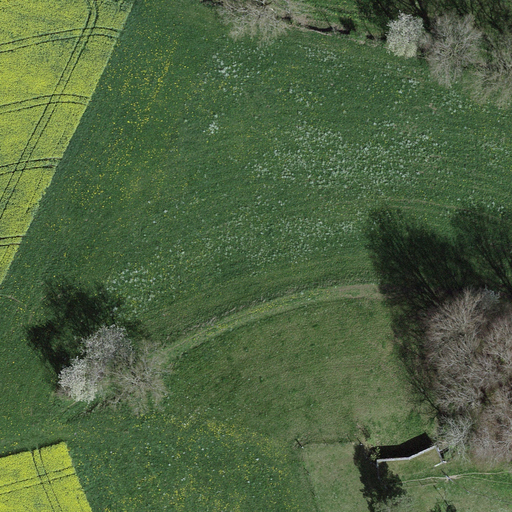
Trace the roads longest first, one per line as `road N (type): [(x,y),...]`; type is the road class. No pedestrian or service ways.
road 1 (track): [(47,425),(60,377),(129,248),(223,36),(257,27),(511,95)]
road 2 (track): [(511,301),(377,286),(272,307),(180,346),(70,410)]
